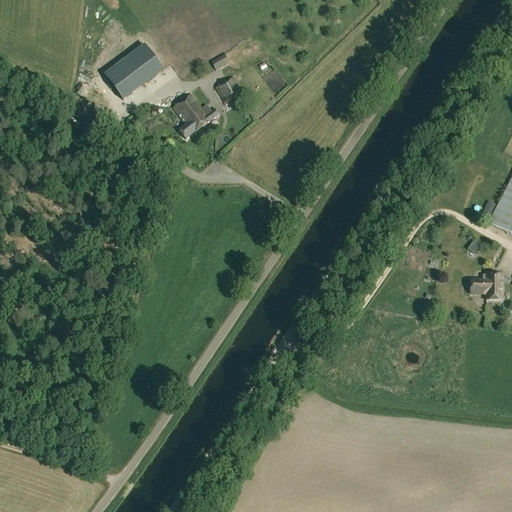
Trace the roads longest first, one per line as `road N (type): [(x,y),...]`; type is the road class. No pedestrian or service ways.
road 1 (unclassified): [(97,511),(444,0)]
road 2 (track): [(169,511),(511,0)]
road 3 (track): [(511,248),(442,211),(429,213),(344,334),(310,347)]
road 4 (track): [(120,481),(0,444)]
